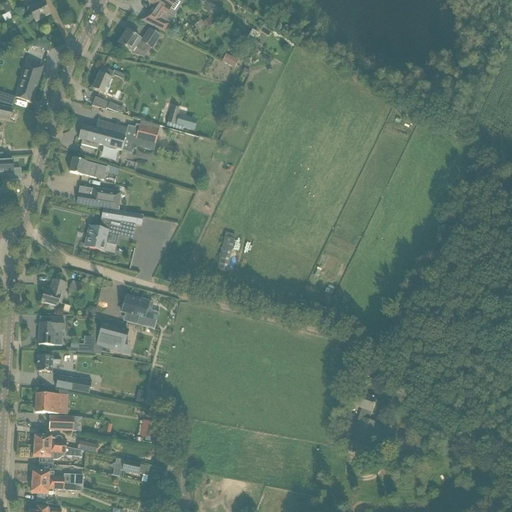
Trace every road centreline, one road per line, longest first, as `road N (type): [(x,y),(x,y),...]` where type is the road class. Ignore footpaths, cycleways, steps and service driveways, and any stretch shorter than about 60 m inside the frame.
road 1 (tertiary): [(23,228),(58,99),(107,0)]
road 2 (track): [(374,358),(328,334),(152,287)]
road 3 (tertiary): [(0,467),(10,297),(4,245)]
road 4 (track): [(511,454),(374,358)]
road 5 (track): [(425,395),(454,379),(511,295)]
